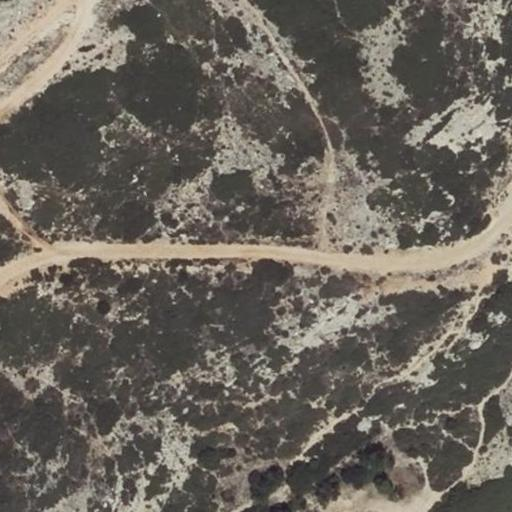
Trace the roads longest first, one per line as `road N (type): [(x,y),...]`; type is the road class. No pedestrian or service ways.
road 1 (track): [(0,280),(18,263),(80,247),(444,256),(501,231),(511,212)]
road 2 (track): [(86,0),(64,51),(0,104)]
